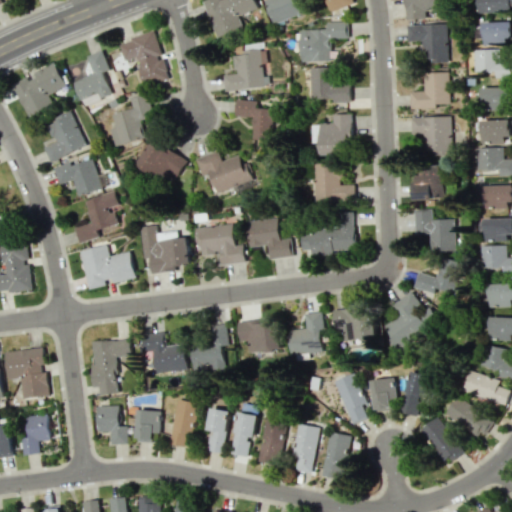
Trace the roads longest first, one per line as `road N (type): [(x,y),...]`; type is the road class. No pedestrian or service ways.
road 1 (residential): [(380,0),(384,267),(368,277),(0,322)]
road 2 (residential): [(511,449),(457,491),(397,508),(143,468),(0,484)]
road 3 (residential): [(0,120),(51,242),(85,474)]
road 4 (tertiary): [(113,0),(0,49)]
